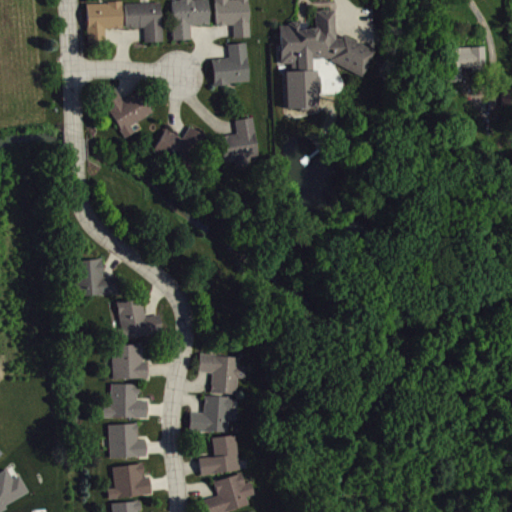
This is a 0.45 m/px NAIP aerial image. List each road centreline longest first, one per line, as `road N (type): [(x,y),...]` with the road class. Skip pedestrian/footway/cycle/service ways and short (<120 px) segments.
road 1 (residential): [(74,160),(80,205),(100,235),(182,299),(187,337),(173,436),(180,511)]
road 2 (residential): [(67,0),(74,135)]
